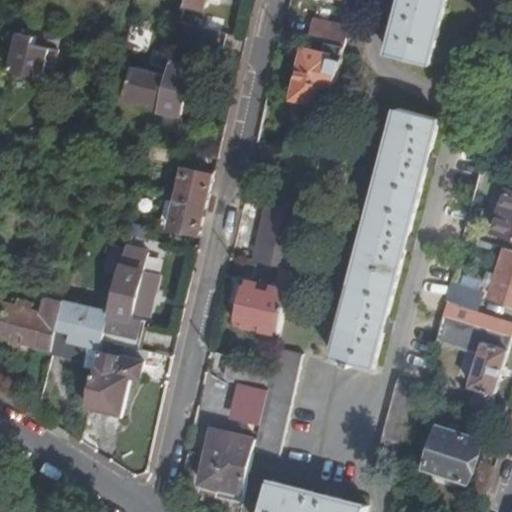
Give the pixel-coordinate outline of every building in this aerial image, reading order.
[(187,0),(186,5),(206,10),(208,0),(187,0)] [(404,0),(390,53),(433,64),(448,0),(404,0)] [(19,28),(22,12),(8,9),(4,24),(19,28)] [(326,43),(346,47),(351,27),(317,19),(312,39),(326,43)] [(222,50),(226,33),(182,22),(178,39),(222,50)] [(20,34),(12,68),(54,78),(59,51),(35,45),(37,38),(20,34)] [(326,90),(336,93),(346,47),(326,43),(324,52),(307,49),(296,99),(323,105),(326,90)] [(168,85),(163,106),(162,111),(183,115),(194,67),(173,62),(170,76),(168,85)] [(170,76),(135,67),(128,98),(163,106),(168,85),(170,76)] [(440,118),(400,108),(336,357),(378,368),(440,118)] [(177,150),(153,144),(149,159),(174,164),(177,150)] [(293,169),(317,174),(321,160),(291,153),(288,168),(293,169)] [(187,169),(180,199),(207,205),(215,175),(187,169)] [(511,189),(510,189),(495,231),(511,236),(511,189)] [(173,228),(201,234),(207,205),(180,199),(173,228)] [(267,204),(255,263),(270,266),(281,268),(295,271),(309,213),(267,204)] [(134,221),(131,233),(145,236),(148,224),(134,221)] [(124,345),(138,349),(144,320),(135,317),(150,253),(127,248),(111,312),(104,341),(124,345)] [(511,302),(511,250),(507,249),(493,296),(511,302)] [(240,324),(281,334),(295,271),(281,268),(276,289),(249,283),(240,324)] [(448,302),(477,310),(483,292),(453,283),(448,302)] [(54,350),(66,302),(47,297),(46,299),(37,297),(35,302),(7,295),(5,301),(0,300),(0,337),(14,341),(12,346),(23,349),(24,343),(54,350)] [(111,312),(66,302),(54,350),(53,355),(98,365),(104,341),(111,312)] [(98,365),(89,406),(124,414),(133,377),(142,379),(146,362),(122,356),(124,345),(104,341),(98,365)] [(497,391),(509,350),(488,344),(476,385),(497,391)] [(258,438),(255,451),(281,457),(305,354),(278,348),(274,366),(269,389),(261,424),(258,438)] [(274,366),(232,356),(226,378),(240,382),(269,389),(274,366)] [(407,463),(419,415),(424,397),(427,385),(400,379),(380,457),(407,463)] [(232,417),(261,424),(269,389),(240,382),(232,417)] [(437,420),(443,404),(424,397),(419,415),(437,420)] [(487,439),(444,425),(431,468),(474,482),(487,439)] [(203,484),(245,493),(255,451),(258,438),(216,429),(203,484)] [(367,511),(370,504),(274,480),(266,511),(367,511)]
